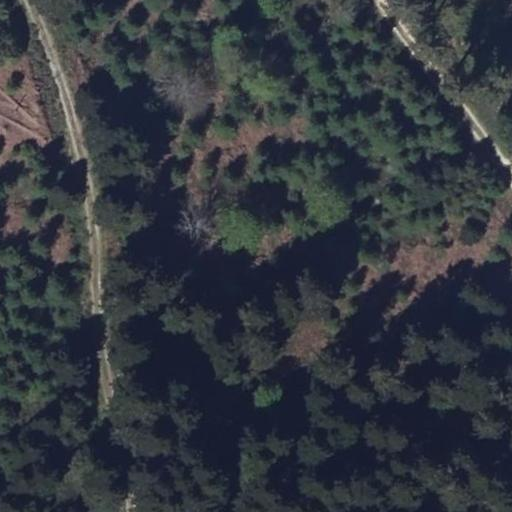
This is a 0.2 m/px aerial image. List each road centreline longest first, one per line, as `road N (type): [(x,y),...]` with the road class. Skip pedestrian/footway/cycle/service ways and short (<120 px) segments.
road 1 (track): [(130,511),(112,444),(74,107),(32,0)]
road 2 (track): [(511,181),(380,0)]
